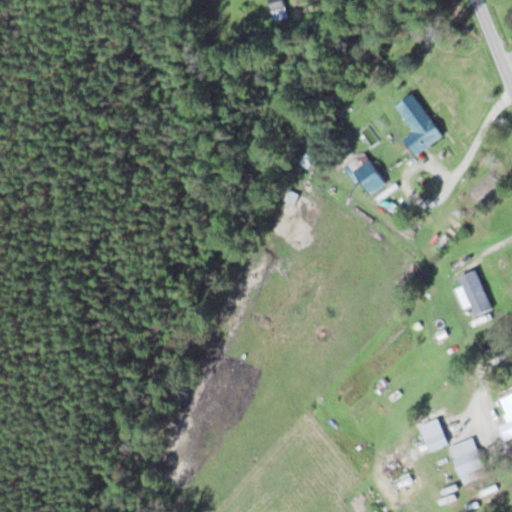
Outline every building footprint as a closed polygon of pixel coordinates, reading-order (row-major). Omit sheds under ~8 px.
[(285,7),(283,0),(269,0),(271,10),(285,7)] [(415,132),(404,138),(414,155),(442,138),(417,94),(399,104),(415,132)] [(363,182),(368,193),(383,187),(370,153),(345,163),(354,186),(363,182)] [(447,352),(462,345),(450,322),(435,330),(447,352)] [(511,435),(511,393),(501,397),(510,421),(500,424),(504,438),(511,435)] [(449,444),(439,418),(420,425),(430,451),(449,444)] [(488,474),(473,437),(449,446),(464,484),(488,474)]
